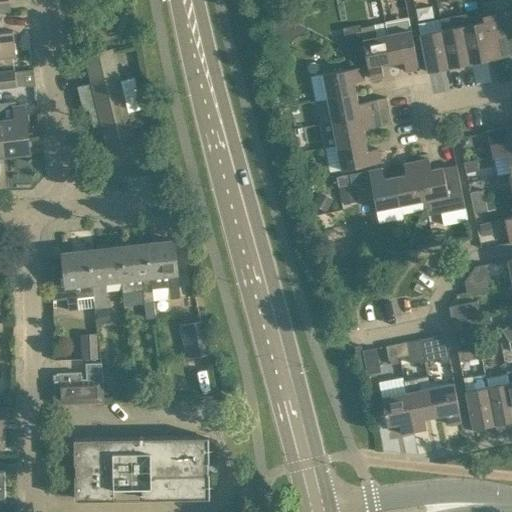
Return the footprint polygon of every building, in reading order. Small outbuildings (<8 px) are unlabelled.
[(482,15),(483,20),(490,58),(511,54),(511,30),(508,10),(482,15)] [(460,16),(469,63),(490,58),(483,20),(472,22),(470,14),(460,16)] [(469,63),(460,16),(438,20),(448,67),(469,63)] [(0,57),(16,56),(13,29),(3,30),(2,18),(0,18),(0,57)] [(448,67),(438,20),(418,24),(420,32),(428,71),(448,67)] [(390,62),(385,34),(377,35),(374,24),(361,26),(360,23),(343,27),(350,61),(366,57),(370,77),(384,75),(382,64),(390,62)] [(419,68),(415,48),(411,28),(385,34),(390,62),(404,60),(406,70),(419,68)] [(120,76),(143,72),(137,43),(114,48),(120,76)] [(91,74),(116,68),(111,48),(86,54),(91,74)] [(362,65),(323,73),(310,76),(315,100),(356,91),(354,81),(365,79),(362,65)] [(78,86),(84,110),(89,109),(92,122),(102,120),(111,157),(136,151),(116,68),(91,74),(92,78),(93,82),(78,86)] [(0,86),(17,85),(15,71),(0,72),(0,86)] [(356,91),(315,100),(328,97),(332,121),(371,113),(369,100),(358,103),(356,91)] [(378,112),(389,110),(387,96),(376,98),(378,112)] [(0,102),(2,120),(6,154),(30,151),(25,105),(16,106),(15,100),(0,102)] [(337,144),(365,139),(363,128),(373,126),(374,126),(392,123),(389,110),(378,112),(371,113),(332,121),(337,144)] [(511,125),(487,130),(492,155),(506,152),(506,151),(511,150),(511,125)] [(462,147),(468,146),(472,140),(471,134),(460,136),(462,147)] [(365,139),(337,144),(342,169),(381,161),(378,147),(367,150),(365,139)] [(423,199),(424,199),(428,214),(465,207),(461,189),(460,190),(455,167),(444,169),(443,166),(431,168),(429,157),(415,160),(423,199)] [(478,169),(476,158),(462,161),(464,172),(478,169)] [(423,199),(415,160),(404,162),(406,173),(393,176),(398,204),(423,199)] [(382,167),(348,174),(350,184),(359,182),(360,188),(372,186),(376,208),(398,204),(393,176),(384,178),(382,167)] [(350,184),(348,174),(336,176),(338,186),(350,184)] [(344,203),(357,200),(354,185),(340,187),(344,203)] [(471,201),(485,199),(483,189),(469,191),(471,201)] [(319,190),(313,201),(312,203),(314,204),(327,211),(334,198),(319,190)] [(485,200),(485,199),(471,201),(473,212),(487,209),(485,200)] [(403,218),(395,219),(396,227),(404,225),(403,218)] [(490,221),(479,224),(481,235),(493,233),(490,221)] [(444,232),(430,235),(432,245),(447,242),(444,232)] [(430,235),(418,237),(420,248),(432,245),(430,235)] [(148,242),(153,288),(169,286),(170,298),(180,296),(174,239),(148,242)] [(144,301),(147,300),(153,300),(152,288),(153,288),(148,242),(118,245),(122,279),(121,280),(122,292),(142,289),(143,301),(144,301)] [(95,294),(93,295),(95,307),(108,305),(106,281),(121,280),(122,279),(118,245),(90,249),(95,294)] [(78,296),(93,295),(95,294),(90,249),(62,252),(64,264),(52,265),(53,299),(68,298),(69,309),(80,308),(78,296)] [(475,265),(465,280),(467,292),(492,287),(487,263),(475,265)] [(477,298),(449,305),(452,319),(462,317),(462,318),(480,314),(477,298)] [(153,300),(147,300),(144,301),(146,317),(155,317),(153,300)] [(108,307),(96,308),(98,323),(110,322),(108,307)] [(462,317),(452,319),(455,331),(453,331),(456,345),(471,343),(468,330),(465,330),(462,318),(462,317)] [(207,353),(200,319),(179,324),(185,357),(207,353)] [(508,340),(511,339),(511,321),(502,328),(508,340)] [(80,333),(81,357),(98,357),(97,332),(80,333)] [(445,333),(420,338),(424,359),(425,361),(440,358),(441,363),(450,361),(447,346),(445,333)] [(420,338),(397,343),(400,356),(409,354),(410,362),(424,359),(420,338)] [(389,358),(400,356),(397,343),(386,345),(389,358)] [(479,346),(481,357),(494,355),(492,343),(479,346)] [(366,371),(381,368),(376,345),(361,348),(366,371)] [(481,357),(479,346),(458,350),(460,361),(481,357)] [(104,401),(103,372),(102,362),(86,362),(87,378),(82,378),(81,371),(57,372),(58,379),(55,379),(56,403),(104,401)] [(487,384),(484,372),(470,375),(473,387),(466,389),(473,428),(495,423),(487,384)] [(486,377),(487,384),(495,423),(496,423),(497,428),(505,427),(504,421),(511,419),(511,399),(508,380),(507,373),(486,377)] [(430,386),(419,389),(416,378),(405,381),(414,430),(427,428),(424,417),(435,415),(430,386)] [(414,430),(405,381),(404,381),(406,391),(382,396),(387,424),(399,422),(401,433),(414,430)] [(430,386),(435,415),(446,412),(448,423),(462,421),(458,401),(454,381),(430,386)] [(76,439),(77,498),(115,497),(114,487),(143,486),(143,496),(209,495),(207,436),(76,439)]
